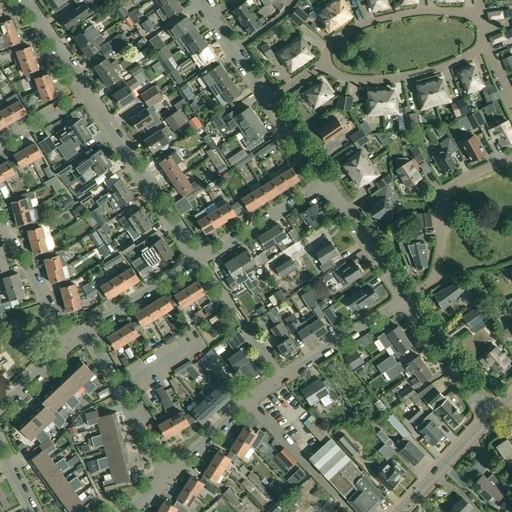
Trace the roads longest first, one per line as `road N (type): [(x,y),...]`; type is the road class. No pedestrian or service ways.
road 1 (residential): [(198,259),(87,95)]
road 2 (residential): [(405,299),(435,277),(441,205),(451,187),(511,157)]
road 3 (residential): [(326,64),(332,42),(367,23),(434,11),(478,18)]
road 4 (residential): [(168,475),(84,330)]
road 5 (residential): [(326,64),(351,79),(399,78),(483,45)]
road 6 (residential): [(198,259),(326,184)]
road 7 (residential): [(168,475),(280,378)]
road 8 (residential): [(280,378),(405,299)]
road 9 (residential): [(280,378),(198,259)]
road 10 (residential): [(486,418),(405,299)]
road 11 (residential): [(69,343),(0,220)]
road 12 (residential): [(405,299),(326,184)]
road 13 (residential): [(84,330),(198,259)]
road 14 (tertiary): [(398,511),(486,418)]
road 15 (residential): [(269,101),(202,0)]
